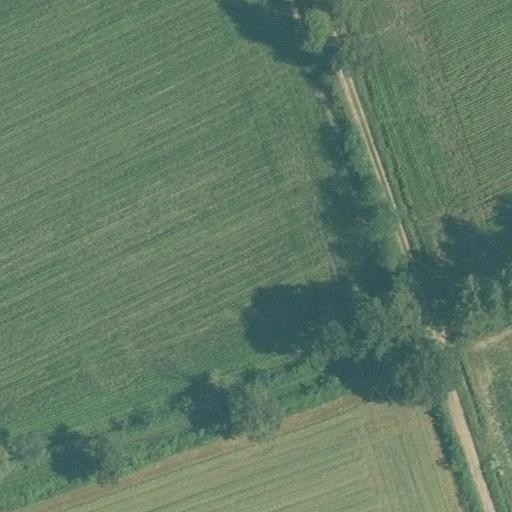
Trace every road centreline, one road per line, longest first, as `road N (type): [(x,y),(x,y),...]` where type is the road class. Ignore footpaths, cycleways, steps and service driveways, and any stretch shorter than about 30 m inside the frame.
road 1 (track): [(434,332),(321,0)]
road 2 (track): [(488,511),(434,332)]
